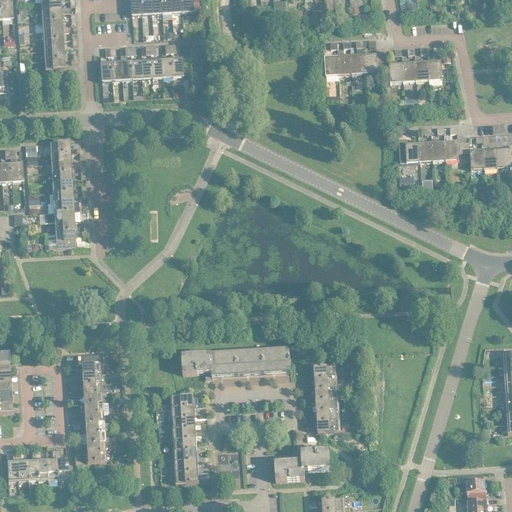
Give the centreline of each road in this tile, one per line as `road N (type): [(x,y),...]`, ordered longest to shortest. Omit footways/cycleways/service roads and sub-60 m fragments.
road 1 (tertiary): [(93,117),(192,117),(489,262)]
road 2 (unclassified): [(414,511),(489,262)]
road 3 (residential): [(511,117),(484,118),(475,109),(456,37),(399,38),(390,0)]
road 4 (residential): [(259,426),(223,428),(221,394),(290,390),(292,425)]
road 5 (residential): [(30,443),(64,442),(61,365),(27,367)]
road 6 (residential): [(102,255),(93,117)]
